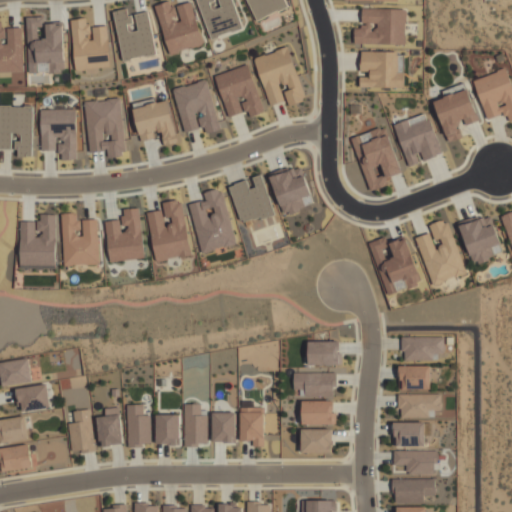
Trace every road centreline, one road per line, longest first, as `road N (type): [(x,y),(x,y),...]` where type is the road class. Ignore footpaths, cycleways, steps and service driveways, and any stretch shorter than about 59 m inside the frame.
road 1 (residential): [(319,0),(332,44),(331,180),(352,202),(382,211),(501,169)]
road 2 (residential): [(0,493),(130,474),(364,473)]
road 3 (residential): [(330,127),(206,166),(117,182),(0,183)]
road 4 (residential): [(366,511),(370,324),(344,285)]
